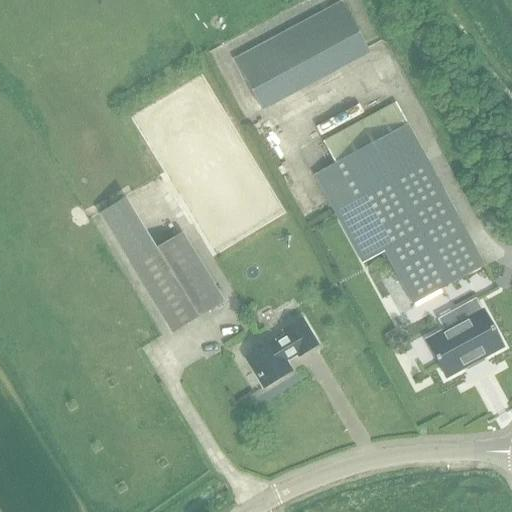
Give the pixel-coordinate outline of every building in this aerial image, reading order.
[(259,106),(365,49),(340,3),(234,60),(259,106)] [(207,51),(239,115),(252,108),(221,45),(207,51)] [(361,261),(362,265),(383,253),(411,305),(483,266),(395,104),(323,143),(335,164),(314,175),(334,212),(361,261)] [(181,234),(156,249),(125,198),(99,214),(171,333),(223,302),(181,234)] [(458,322),(425,340),(444,376),(478,358),(499,347),(501,346),(481,310),(480,311),(473,299),(452,310),(458,322)] [(298,357),(317,345),(301,319),(283,331),(285,336),(273,343),(273,342),(245,359),(263,388),(291,371),(285,362),(297,354),(298,357)]
